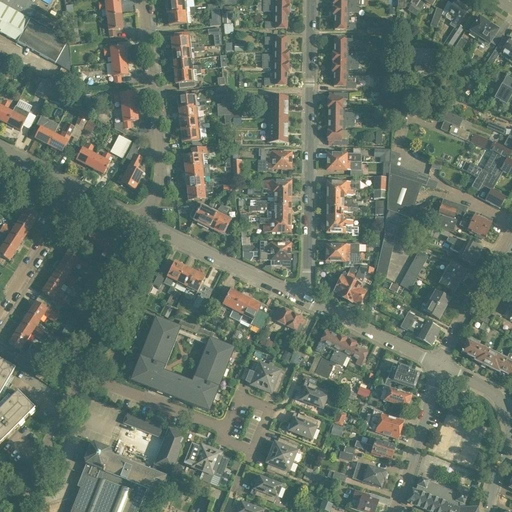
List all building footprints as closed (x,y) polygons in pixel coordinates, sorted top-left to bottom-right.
[(0,0),(0,3),(51,32),(56,22),(35,10),(37,6),(25,0),(0,0)] [(407,11),(412,13),(420,0),(412,0),(410,3),(412,4),(407,11)] [(420,0),(412,13),(416,16),(425,2),(431,7),(435,0),(420,0)] [(107,9),(107,17),(120,15),(119,1),(105,3),(98,4),(99,10),(107,9)] [(167,10),(168,15),(184,13),(183,2),(165,4),(165,10),(167,10)] [(447,13),(444,18),(451,22),(449,25),(454,29),(457,25),(458,25),(467,11),(454,2),(447,13)] [(0,30),(0,31),(0,33),(55,64),(68,41),(51,32),(0,3),(0,30)] [(263,6),(263,13),(273,13),(273,17),(286,17),(286,18),(288,18),(288,6),(263,6)] [(332,18),(334,18),(348,19),(348,13),(358,13),(358,7),(332,7),(332,18)] [(429,27),(436,29),(442,11),(436,9),(429,27)] [(211,19),(208,19),(209,27),(220,26),(218,10),(210,11),(211,19)] [(185,13),(184,13),(168,15),(169,26),(185,24),(185,18),(186,18),(185,13)] [(120,15),(107,17),(109,31),(110,31),(110,38),(116,37),(116,30),(122,30),(120,15)] [(265,24),(265,30),(286,30),(286,18),(286,17),(273,17),(273,24),(265,24)] [(348,19),(334,18),(334,30),(355,31),(355,25),(348,24),(348,19)] [(469,32),(479,38),(488,24),(483,21),(483,20),(481,18),(480,19),(478,18),(469,32)] [(479,38),(477,41),(487,48),(489,45),(498,31),(497,30),(496,28),(494,27),(493,27),(488,24),(479,38)] [(454,29),(443,47),(448,50),(463,28),(458,25),(457,25),(454,29)] [(400,28),(398,33),(410,38),(412,32),(400,28)] [(179,39),(170,40),(171,51),(188,50),(189,49),(192,49),(192,45),(188,45),(187,38),(190,38),(189,33),(179,34),(179,39)] [(70,36),(71,44),(80,43),(79,35),(70,36)] [(502,38),(486,64),(492,66),(501,52),(506,56),(504,59),(508,61),(510,58),(511,55),(511,38),(511,39),(510,38),(507,42),(502,38)] [(286,39),(265,39),(265,45),(273,46),(273,52),(286,52),(286,51),(286,39)] [(452,53),(458,56),(466,43),(460,39),(452,53)] [(334,40),(334,52),(347,52),(347,46),(355,46),(355,40),(334,40)] [(111,56),(111,63),(126,62),(124,47),(110,49),(110,50),(103,50),(104,56),(111,56)] [(172,56),(170,56),(171,62),(190,61),(188,50),(171,51),(172,56)] [(262,56),(262,63),(288,63),(288,51),(286,51),(286,52),(273,52),(272,56),(262,56)] [(410,74),(434,74),(435,52),(404,51),(403,66),(410,66),(410,74)] [(332,52),(332,63),(357,64),(357,58),(347,58),(347,52),(334,52),(332,52)] [(190,61),(171,62),(172,68),(173,68),(174,72),(201,70),(201,66),(190,67),(190,61)] [(126,62),(111,63),(113,78),(114,78),(114,84),(120,84),(120,77),(127,76),(126,62)] [(262,63),(262,69),(272,69),(272,73),(286,74),(288,74),(288,63),(262,63)] [(331,75),(333,75),(347,75),(347,70),(357,70),(357,64),(332,63),(331,75)] [(201,70),(174,72),(175,85),(181,84),(182,90),(195,89),(194,83),(192,83),(191,76),(200,75),(204,74),(204,69),(201,70)] [(264,80),(264,86),(285,86),(286,74),(272,73),(272,80),(264,80)] [(347,75),(333,75),(333,87),(346,87),(346,89),(355,89),(355,79),(347,79),(347,75)] [(511,80),(506,77),(501,86),(503,87),(497,98),(506,103),(510,96),(511,97),(511,80)] [(42,80),(34,95),(45,101),(54,83),(47,79),(46,82),(42,80)] [(224,87),(216,88),(217,97),(225,97),(224,87)] [(120,95),(113,96),(114,102),(120,101),(121,109),(135,107),(134,93),(120,95)] [(327,110),(328,110),(343,110),(341,110),(341,99),(347,100),(347,95),(341,95),(341,97),(336,97),(336,95),(334,95),(328,94),(328,99),(327,99),(327,110)] [(195,96),(176,98),(178,110),(205,107),(204,102),(194,103),(194,97),(195,97),(195,96)] [(267,97),(267,109),(287,109),(287,97),(267,97)] [(447,100),(444,109),(450,111),(453,102),(447,100)] [(0,121),(6,125),(12,113),(6,110),(9,104),(4,101),(1,108),(0,107),(0,121)] [(397,105),(393,114),(405,119),(408,110),(397,105)] [(15,107),(12,113),(5,127),(12,130),(13,128),(20,132),(29,114),(15,107)] [(123,123),(113,124),(114,130),(125,135),(124,130),(130,129),(130,122),(137,122),(135,107),(121,109),(123,123)] [(178,115),(177,115),(177,121),(196,119),(203,118),(203,111),(205,111),(205,107),(178,110),(178,115)] [(229,109),(230,119),(241,119),(241,109),(229,109)] [(267,109),(267,119),(287,119),(287,109),(267,109)] [(328,110),(328,120),(353,120),(353,114),(343,114),(343,110),(328,110)] [(441,111),(437,121),(443,123),(452,126),(459,129),(462,120),(441,111)] [(81,113),(76,124),(83,128),(89,117),(81,113)] [(40,128),(34,139),(48,146),(54,135),(58,126),(40,117),(36,126),(40,128)] [(196,119),(177,121),(178,127),(180,127),(180,132),(202,130),(209,130),(209,124),(204,124),(203,118),(196,119)] [(267,119),(267,130),(287,130),(287,119),(267,119)] [(328,120),(328,130),(343,130),(343,127),(353,127),(353,120),(328,120)] [(493,152),(483,171),(497,179),(501,172),(511,177),(511,162),(507,160),(511,152),(493,143),(459,129),(452,126),(443,123),(440,130),(489,151),(489,150),(493,152)] [(488,123),(486,129),(498,134),(504,137),(505,130),(488,123)] [(54,135),(48,146),(61,153),(67,142),(70,136),(73,138),(70,143),(75,145),(83,128),(76,124),(74,128),(67,124),(59,138),(54,135)] [(87,124),(84,129),(91,132),(94,127),(87,124)] [(202,130),(180,132),(181,143),(191,142),(192,148),(203,146),(203,139),(202,130)] [(287,130),(267,130),(267,143),(287,143),(287,130)] [(343,130),(328,130),(327,130),(327,141),(328,141),(327,146),(336,146),(336,144),(340,144),(340,146),(346,146),(346,141),(341,141),(341,131),(343,131),(343,130)] [(511,136),(508,136),(503,146),(511,150),(511,136)] [(118,137),(109,154),(121,160),(130,143),(118,137)] [(76,161),(89,168),(95,156),(89,153),(93,147),(88,145),(84,151),(82,150),(76,161)] [(192,156),(183,157),(184,168),(202,166),(202,162),(201,162),(200,155),(212,154),(212,148),(191,150),(192,156)] [(373,149),(373,158),(380,158),(379,163),(389,163),(389,150),(373,149)] [(258,150),(258,161),(291,162),(291,154),(268,153),(268,150),(258,150)] [(121,175),(117,182),(133,190),(132,191),(133,192),(142,175),(136,172),(142,159),(134,156),(135,155),(129,152),(125,159),(131,162),(124,177),(121,175)] [(95,156),(89,168),(103,175),(112,158),(109,157),(110,156),(104,153),(101,159),(95,156)] [(327,154),(326,162),(358,163),(360,163),(360,155),(353,155),(327,154)] [(241,160),(233,161),(234,176),(242,175),(241,160)] [(433,160),(431,168),(439,171),(442,162),(433,160)] [(291,162),(258,161),(258,169),(267,170),(290,170),(291,162)] [(326,162),(326,171),(349,171),(349,177),(362,177),(362,170),(352,170),(353,167),(358,167),(358,163),(326,162)] [(389,164),(388,174),(421,184),(449,193),(452,183),(389,164)] [(185,173),(183,173),(184,179),(203,177),(202,169),(210,169),(210,165),(202,166),(184,168),(185,173)] [(476,179),(471,188),(480,193),(477,197),(499,209),(505,199),(491,191),(493,187),(497,179),(483,171),(481,170),(476,179)] [(386,211),(387,211),(409,219),(421,184),(388,174),(386,211)] [(203,177),(184,179),(184,186),(186,185),(186,190),(204,189),(204,188),(212,188),(213,187),(213,183),(203,184),(203,177)] [(373,178),(373,192),(386,192),(387,192),(387,178),(382,178),(373,178)] [(260,182),(260,190),(290,190),(290,182),(260,182)] [(326,183),(326,191),(352,191),(359,192),(359,182),(349,182),(349,183),(326,183)] [(204,189),(186,190),(188,202),(205,200),(205,194),(213,193),(212,188),(204,188),(204,189)] [(254,190),(253,195),(262,196),(262,195),(267,195),(267,199),(273,199),(290,199),(290,190),(260,190),(254,190)] [(326,191),(326,200),(342,200),(342,196),(352,196),(352,191),(326,191)] [(386,192),(373,192),(373,200),(386,200),(386,192)] [(256,202),(256,207),(257,207),(290,207),(290,199),(273,199),(273,203),(256,202)] [(326,200),(326,208),(349,209),(352,209),(356,209),(357,204),(352,204),(352,201),(342,200),(326,200)] [(463,217),(461,221),(487,231),(492,220),(481,215),(481,216),(475,213),(474,217),(473,216),(473,217),(465,214),(467,208),(442,200),(437,215),(442,216),(453,220),(455,214),(463,217)] [(15,207),(13,211),(19,215),(19,214),(22,216),(17,223),(29,231),(35,221),(24,213),(27,208),(18,202),(15,207)] [(193,208),(189,215),(190,218),(193,220),(192,221),(197,223),(197,225),(200,226),(208,210),(200,206),(197,204),(195,207),(193,208)] [(208,210),(200,226),(207,230),(208,229),(212,231),(219,216),(222,210),(224,207),(220,205),(219,208),(218,208),(215,214),(208,210)] [(219,216),(212,231),(223,236),(223,235),(227,237),(232,227),(229,225),(230,221),(224,218),(224,217),(227,212),(228,209),(224,207),(222,210),(219,216)] [(256,207),(252,207),(252,212),(267,212),(267,216),(290,216),(290,207),(257,207),(256,207)] [(326,208),(326,217),(342,217),(342,213),(352,213),(352,209),(349,209),(326,208)] [(402,216),(387,212),(384,221),(399,226),(402,216)] [(260,220),(260,225),(264,225),(264,224),(290,224),(290,216),(267,216),(267,220),(260,220)] [(456,221),(453,220),(442,216),(439,222),(437,229),(452,234),(456,221)] [(326,217),(326,226),(352,226),(352,221),(342,221),(342,217),(326,217)] [(487,231),(461,221),(459,226),(467,230),(467,231),(468,232),(469,234),(472,236),(474,235),(474,234),(473,236),(477,238),(478,236),(484,239),(487,231)] [(4,224),(2,228),(22,241),(29,231),(17,223),(12,231),(10,229),(10,228),(4,224)] [(394,237),(398,228),(385,223),(383,232),(394,237)] [(290,224),(264,224),(264,225),(264,233),(290,233),(290,224)] [(373,225),(371,239),(378,241),(380,227),(373,225)] [(326,226),(326,234),(349,234),(349,230),(351,230),(351,226),(326,226)] [(8,236),(4,244),(15,251),(22,241),(2,228),(0,230),(0,231),(6,236),(6,235),(8,236)] [(85,242),(101,251),(107,240),(91,232),(85,242)] [(446,242),(451,245),(478,259),(482,250),(466,242),(464,246),(448,237),(446,242)] [(107,240),(101,251),(118,259),(123,249),(107,240)] [(260,242),(259,253),(289,253),(290,245),(266,245),(266,243),(260,242)] [(15,251),(4,244),(0,249),(0,255),(9,262),(15,251)] [(325,246),(325,254),(358,254),(359,245),(349,245),(348,246),(325,246)] [(478,259),(451,245),(449,249),(459,254),(457,258),(473,267),(478,259)] [(68,252),(61,262),(73,270),(78,263),(80,264),(79,265),(86,269),(88,265),(79,259),(68,252)] [(418,252),(415,257),(425,263),(428,257),(418,252)] [(259,253),(251,253),(242,253),(242,259),(249,262),(251,262),(254,257),(259,257),(259,261),(266,261),(271,261),(270,266),(270,267),(272,267),(283,267),(283,261),(289,261),(289,253),(259,253)] [(325,254),(325,262),(343,262),(343,268),(352,268),(352,262),(358,263),(358,254),(325,254)] [(415,257),(412,262),(422,268),(425,263),(415,257)] [(61,262),(54,272),(75,286),(77,282),(71,278),(70,279),(68,277),(73,270),(61,262)] [(412,262),(410,267),(419,272),(422,268),(412,262)] [(173,291),(177,283),(184,268),(174,263),(168,275),(159,271),(153,285),(159,288),(162,283),(170,287),(167,294),(170,296),(173,291)] [(450,264),(444,274),(459,282),(465,272),(450,264)] [(356,276),(344,300),(352,303),(359,306),(366,292),(359,289),(363,280),(364,274),(365,267),(360,268),(356,276)] [(365,267),(364,274),(371,275),(372,269),(365,267)] [(410,267),(407,272),(417,277),(419,272),(410,267)] [(177,283),(186,288),(194,273),(184,268),(177,283)] [(343,273),(335,289),(340,291),(337,296),(344,300),(356,276),(360,268),(350,268),(347,275),(343,273)] [(54,272),(48,282),(60,290),(64,283),(67,284),(66,285),(72,289),(75,286),(54,272)] [(407,272),(405,277),(414,282),(417,277),(407,272)] [(194,273),(187,288),(196,293),(195,295),(196,295),(198,296),(192,307),(197,309),(203,298),(208,301),(212,291),(201,285),(204,278),(194,273)] [(459,282),(444,274),(439,285),(453,293),(459,282)] [(405,277),(402,282),(411,287),(414,282),(405,277)] [(77,282),(75,286),(81,290),(84,285),(78,281),(77,282)] [(60,290),(48,282),(41,293),(53,300),(52,301),(61,306),(64,302),(58,298),(57,299),(55,298),(60,290)] [(141,293),(147,296),(153,285),(146,282),(141,293)] [(411,287),(402,282),(399,286),(409,291),(411,287)] [(391,284),(388,291),(396,294),(399,288),(391,284)] [(227,308),(232,311),(240,296),(230,291),(220,310),(215,308),(213,313),(221,317),(224,313),(226,309),(227,308)] [(435,292),(429,302),(444,310),(449,300),(435,292)] [(231,313),(228,319),(232,321),(234,317),(240,320),(242,316),(251,299),(245,297),(245,298),(240,296),(232,311),(231,313)] [(240,320),(240,321),(250,326),(260,306),(255,303),(256,302),(251,299),(242,316),(240,320)] [(444,310),(429,302),(423,312),(438,321),(444,310)] [(35,303),(28,313),(40,321),(43,316),(54,323),(60,313),(49,306),(46,310),(35,303)] [(165,308),(161,316),(168,319),(172,311),(165,308)] [(271,320),(285,327),(291,314),(281,309),(281,310),(277,308),(271,320)] [(77,310),(72,317),(77,320),(82,314),(77,310)] [(28,313),(21,323),(46,340),(48,337),(44,333),(38,329),(37,329),(35,328),(40,321),(28,313)] [(291,314),(285,327),(295,331),(292,336),(297,338),(302,326),(305,321),(301,319),(291,314)] [(411,321),(405,318),(400,328),(406,331),(407,330),(417,335),(414,339),(430,347),(435,339),(409,325),(411,321)] [(171,378),(158,373),(159,369),(161,369),(175,333),(190,339),(195,328),(180,322),(177,328),(155,319),(132,380),(164,392),(174,399),(208,412),(232,349),(210,341),(213,334),(198,329),(193,340),(208,346),(192,387),(171,378)] [(409,325),(435,339),(439,331),(423,322),(421,326),(411,321),(409,325)] [(21,323),(15,333),(27,341),(31,334),(34,335),(33,336),(44,343),(46,340),(21,323)] [(480,330),(485,332),(488,326),(482,323),(480,330)] [(67,324),(61,333),(69,338),(75,329),(67,324)] [(324,347),(329,349),(335,337),(325,332),(315,351),(321,354),(324,347)] [(27,341),(15,333),(8,344),(25,354),(31,344),(27,341)] [(335,337),(329,349),(334,352),(329,363),(321,359),(314,374),(327,380),(333,365),(334,365),(336,363),(347,340),(336,335),(335,337)] [(262,339),(260,346),(271,351),(274,344),(262,339)] [(357,345),(347,340),(336,363),(341,366),(346,356),(349,358),(351,359),(356,347),(357,345)] [(475,360),(476,360),(477,361),(483,348),(469,341),(463,354),(470,357),(472,360),(475,360)] [(367,352),(356,347),(351,359),(349,358),(347,364),(346,369),(356,374),(359,369),(350,365),(352,362),(360,366),(362,362),(362,363),(367,352)] [(475,362),(488,368),(495,354),(483,348),(477,361),(476,360),(475,362)] [(285,352),(281,360),(288,363),(291,355),(285,352)] [(500,374),(501,372),(500,372),(506,360),(495,354),(488,368),(500,374)] [(17,355),(13,362),(27,371),(31,365),(17,355)] [(506,360),(500,372),(501,372),(502,373),(504,376),(507,375),(511,377),(511,356),(509,355),(506,360)] [(298,369),(301,362),(292,358),(289,364),(298,369)] [(0,393),(15,368),(0,360),(0,393)] [(250,386),(260,390),(269,368),(259,365),(253,363),(246,382),(251,384),(250,386)] [(387,365),(381,363),(378,373),(384,375),(387,365)] [(387,381),(389,383),(413,390),(418,375),(409,372),(409,370),(397,366),(392,365),(388,376),(387,381)] [(269,368),(260,390),(270,394),(271,392),(277,394),(284,375),(279,373),(279,372),(269,368)] [(384,375),(378,373),(375,380),(377,380),(374,390),(382,393),(380,400),(382,401),(383,403),(385,404),(387,403),(407,409),(407,410),(408,406),(411,406),(412,403),(410,401),(411,397),(387,390),(388,387),(389,383),(387,381),(388,376),(384,375)] [(304,390),(300,401),(322,410),(326,397),(328,392),(314,387),(317,381),(306,377),(302,389),(304,390)] [(365,390),(359,388),(357,394),(368,399),(371,392),(365,390)] [(34,410),(15,390),(4,401),(6,403),(0,408),(0,444),(28,416),(26,414),(31,409),(33,411),(34,410)] [(346,390),(343,397),(352,401),(355,395),(346,390)] [(367,415),(366,420),(400,431),(402,423),(381,416),(382,413),(374,411),(372,417),(367,415)] [(153,466),(172,474),(186,436),(168,429),(127,413),(125,417),(123,424),(163,441),(153,466)] [(289,432),(311,440),(315,428),(317,423),(293,413),(291,419),(293,420),(289,432)] [(338,413),(333,423),(341,427),(346,416),(338,413)] [(400,431),(366,420),(364,425),(372,427),(371,430),(376,431),(375,432),(397,439),(400,431)] [(333,426),(331,434),(341,437),(344,429),(333,426)] [(274,444),(270,454),(292,462),(296,452),(295,452),(297,447),(278,439),(276,444),(274,444)] [(369,439),(367,446),(393,454),(395,446),(375,440),(369,439)] [(192,468),(202,472),(210,450),(200,446),(199,448),(186,443),(181,454),(187,457),(184,464),(192,467),(192,468)] [(360,449),(360,450),(365,452),(365,453),(370,455),(390,461),(393,454),(367,446),(362,444),(360,449)] [(75,487),(65,511),(137,511),(146,490),(159,495),(165,477),(110,456),(110,455),(110,454),(109,451),(93,445),(90,446),(89,446),(83,462),(84,462),(85,465),(85,466),(88,467),(79,488),(77,487),(77,486),(75,487)] [(202,472),(198,481),(199,481),(209,485),(212,476),(220,479),(228,460),(220,456),(221,454),(210,450),(202,472)] [(334,458),(338,459),(338,460),(351,463),(352,457),(339,454),(339,453),(335,452),(334,458)] [(292,462),(270,454),(266,464),(268,465),(266,470),(285,478),(287,472),(288,473),(292,462)] [(230,469),(236,472),(239,464),(233,462),(230,469)] [(357,463),(354,471),(383,481),(384,481),(387,472),(366,466),(357,463)] [(307,469),(302,480),(308,482),(309,479),(313,481),(316,475),(312,473),(313,471),(307,469)] [(383,481),(354,471),(352,479),(361,483),(380,489),(383,481)] [(327,478),(331,479),(344,483),(346,477),(333,473),(333,474),(329,472),(327,478)] [(250,494),(273,504),(275,498),(276,499),(281,486),(259,478),(254,489),(252,489),(250,494)] [(477,511),(477,508),(463,509),(463,505),(466,497),(458,493),(457,496),(427,483),(428,482),(420,478),(416,487),(417,487),(415,492),(411,490),(406,503),(428,511),(477,511)] [(209,485),(199,481),(196,490),(207,494),(210,486),(209,485)] [(357,510),(364,511),(373,511),(377,502),(368,499),(369,496),(349,490),(347,496),(360,500),(357,510)] [(318,492),(316,497),(324,501),(324,500),(326,495),(318,492)] [(324,501),(320,509),(327,511),(328,511),(332,503),(324,500),(324,501)] [(262,511),(240,503),(236,511),(262,511)]
